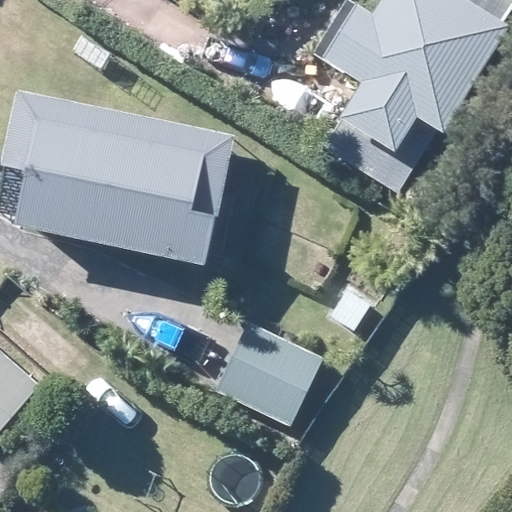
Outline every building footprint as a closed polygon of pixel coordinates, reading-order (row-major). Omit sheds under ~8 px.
[(511,34),(511,29),(508,26),(464,0),(390,0),(379,20),(362,9),(330,63),(368,86),(336,137),(328,149),(405,195),(444,130),(451,135),(511,34)] [(213,268),(228,194),(240,138),(25,93),(11,167),(34,172),(23,229),(112,247),(213,268)] [(410,242),(384,224),(371,243),(396,261),(410,242)] [(349,279),(377,296),(388,277),(358,262),(349,279)] [(374,304),(351,290),(335,316),(360,330),(374,304)] [(248,332),(222,385),(220,388),(293,425),(326,359),(253,322),(248,332)] [(0,433),(42,385),(0,348),(0,433)]
